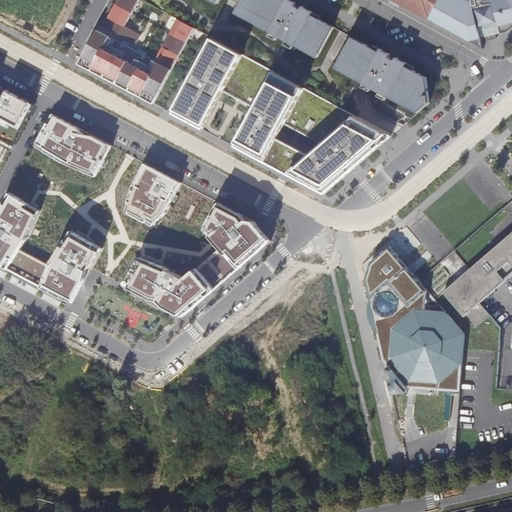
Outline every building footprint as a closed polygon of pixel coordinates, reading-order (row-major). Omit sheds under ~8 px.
[(128,25),(139,0),(116,0),(102,29),(107,31),(109,28),(138,42),(142,32),(128,25)] [(284,41),(286,42),(288,43),(311,55),(316,57),(318,53),(332,27),(305,12),(281,0),(241,0),(237,9),(234,14),(245,19),(262,29),(284,41)] [(511,0),(392,0),(428,19),(482,48),(480,37),(484,37),(485,40),(495,38),(494,34),(507,30),(511,26),(511,0)] [(429,102),(425,77),(419,73),(404,66),(378,51),(356,39),(352,37),(349,42),(335,68),(356,79),(362,82),(378,91),(388,97),(406,106),(418,112),(429,102)] [(338,106),(335,104),(304,88),(273,71),(243,54),(214,39),(175,110),(172,114),(203,129),(205,126),(219,99),(223,91),(229,94),(255,107),(250,116),(247,123),(237,140),(236,144),(234,146),(265,162),(287,174),(324,194),(341,180),(367,158),(376,150),(391,136),(392,135),(355,115),(341,108),(338,106)] [(0,122),(10,128),(11,124),(22,130),(36,104),(0,84),(0,122)] [(53,113),(36,145),(64,162),(84,170),(97,176),(98,173),(106,159),(113,145),(110,143),(53,113)] [(167,211),(183,182),(146,162),(134,186),(126,211),(153,225),(167,211)] [(42,210),(12,192),(0,213),(0,262),(75,303),(104,248),(74,230),(53,263),(52,265),(22,249),(28,239),(42,210)] [(256,221),(220,202),(206,228),(222,247),(187,278),(170,269),(171,268),(165,265),(142,256),(127,285),(185,316),(272,240),(256,221)] [(511,231),(470,268),(445,290),(467,315),(511,275),(511,231)] [(406,387),(461,389),(466,334),(391,245),(371,263),(366,279),(392,394),(406,392),(406,387)] [(407,254),(403,258),(409,265),(414,262),(407,254)]
